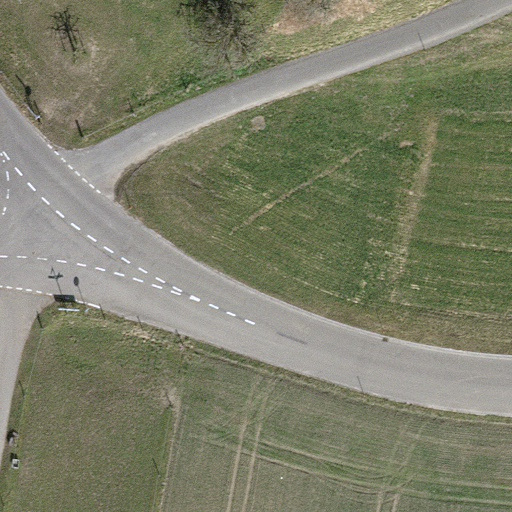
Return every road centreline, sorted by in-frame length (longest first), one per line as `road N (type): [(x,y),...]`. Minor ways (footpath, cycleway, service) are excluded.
road 1 (unclassified): [(501,0),(167,128),(84,176),(37,233)]
road 2 (tertiary): [(37,233),(349,358),(419,376),(511,385)]
road 3 (track): [(0,393),(37,233)]
